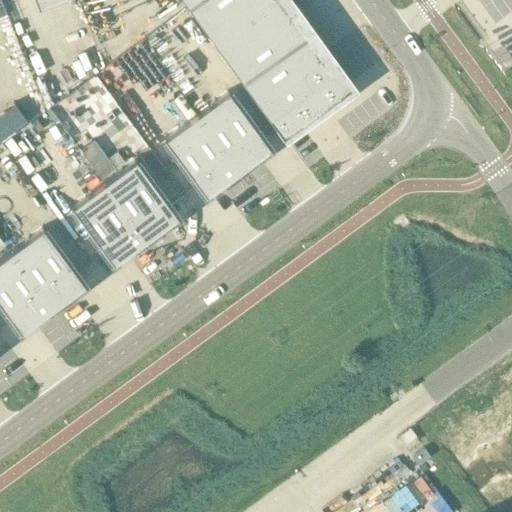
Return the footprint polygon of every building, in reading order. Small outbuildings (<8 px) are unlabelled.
[(319,54),(304,33),(290,13),(296,9),(289,0),(182,0),(186,5),(240,80),(282,137),(283,137),(296,128),(295,127),(296,128),(308,119),(308,118),(326,105),(327,105),(339,96),(339,95),(339,96),(352,87),(351,87),(352,86),(343,74),(342,74),(334,62),(325,49),(319,54)] [(68,124),(111,101),(99,77),(55,100),(68,124)] [(205,194),(269,146),(227,89),(163,136),(205,194)] [(0,146),(0,150),(22,183),(29,178),(5,143),(0,146)] [(176,215),(134,157),(70,205),(112,262),(176,215)] [(83,283),(41,226),(0,256),(0,303),(20,330),(83,283)]
